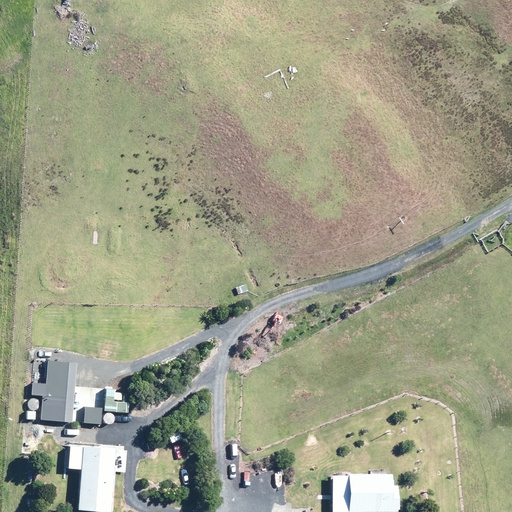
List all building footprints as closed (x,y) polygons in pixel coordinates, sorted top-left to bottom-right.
[(65,384),(66,359),(46,359),(45,381),(31,381),(31,395),(41,396),(40,419),(50,420),(50,406),(74,407),(75,385),(65,384)] [(116,395),(103,394),(103,411),(126,411),(126,400),(116,400),(116,395)] [(101,411),(101,407),(84,406),(84,425),(101,426),(101,411)] [(46,423),(46,434),(58,434),(58,423),(46,423)] [(110,511),(114,446),(67,443),(66,467),(80,468),(77,510),(110,511)] [(39,452),(27,452),(27,466),(39,466),(39,452)] [(340,473),(340,511),(375,511),(396,511),(396,485),(392,485),(392,473),(374,473),(374,468),(359,468),(359,473),(340,473)]
